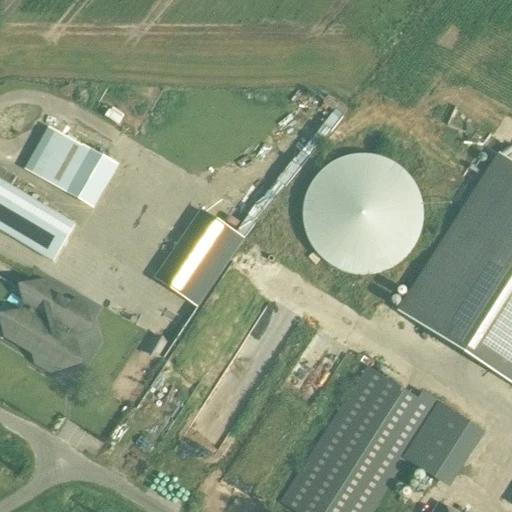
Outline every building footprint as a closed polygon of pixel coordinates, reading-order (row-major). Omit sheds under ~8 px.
[(94,209),(118,167),(63,136),(39,179),(94,209)] [(511,384),(511,164),(497,155),(397,312),(511,384)] [(0,179),(11,187),(16,178),(0,168),(0,179)] [(0,229),(53,261),(75,224),(11,187),(0,179),(0,229)] [(241,241),(209,219),(208,221),(165,285),(197,307),(241,241)] [(23,307),(30,310),(29,313),(25,311),(2,322),(1,324),(5,342),(29,356),(32,358),(33,365),(33,366),(50,376),(52,376),(54,375),(68,375),(86,373),(87,371),(77,344),(67,338),(70,333),(73,335),(76,337),(94,336),(95,333),(91,321),(86,305),(74,298),(71,304),(70,305),(57,298),(58,297),(62,291),(59,289),(54,287),(53,286),(47,283),(43,280),(20,291),(23,307)] [(143,350),(160,359),(168,346),(151,337),(143,350)] [(293,511),(370,511),(434,411),(366,368),(280,503),(293,511)] [(453,511),(440,503),(434,511),(453,511)]
